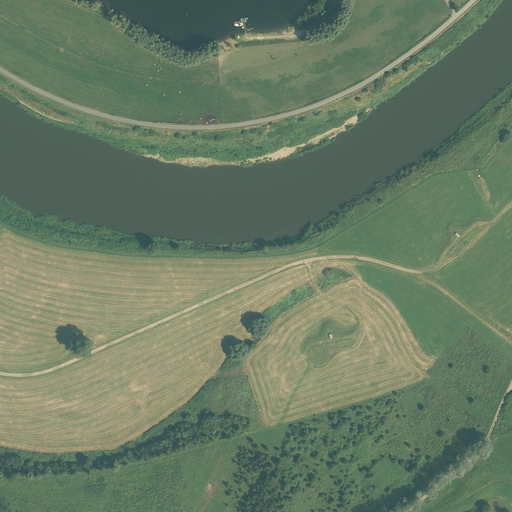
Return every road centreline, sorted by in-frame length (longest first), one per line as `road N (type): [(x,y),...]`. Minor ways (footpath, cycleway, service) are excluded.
road 1 (track): [(0,374),(53,369),(299,262),(346,257),(430,271),(511,204)]
road 2 (unclassified): [(0,68),(116,118),(228,125),(295,112),(365,81),(472,0)]
road 3 (track): [(307,261),(321,295),(352,310),(360,324),(357,341),(322,365),(305,356),(309,344)]
road 4 (track): [(511,384),(486,441),(406,511)]
road 5 (track): [(405,270),(437,282),(511,340)]
